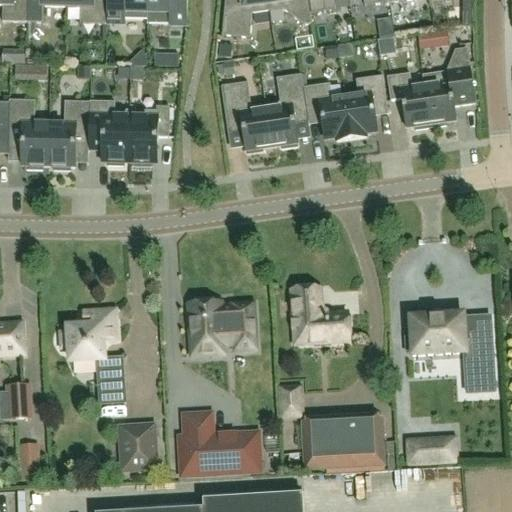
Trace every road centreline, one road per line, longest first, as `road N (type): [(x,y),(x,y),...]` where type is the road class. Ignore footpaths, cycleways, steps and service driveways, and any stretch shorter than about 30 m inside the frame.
road 1 (tertiary): [(0,224),(117,226),(505,176)]
road 2 (residential): [(505,176),(494,0)]
